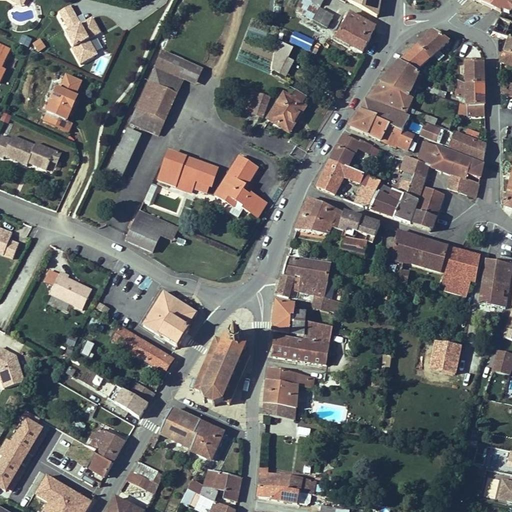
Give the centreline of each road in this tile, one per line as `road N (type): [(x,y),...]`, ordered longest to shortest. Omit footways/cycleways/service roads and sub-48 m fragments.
road 1 (residential): [(299,187),(435,237),(487,207)]
road 2 (residential): [(54,220),(165,280),(236,297)]
road 3 (tertiary): [(299,187),(331,125),(399,31)]
road 4 (unclassified): [(252,439),(256,289)]
road 5 (residential): [(437,17),(487,46),(493,120)]
road 6 (tertiary): [(92,511),(163,400)]
road 7 (tertiary): [(163,400),(236,297)]
